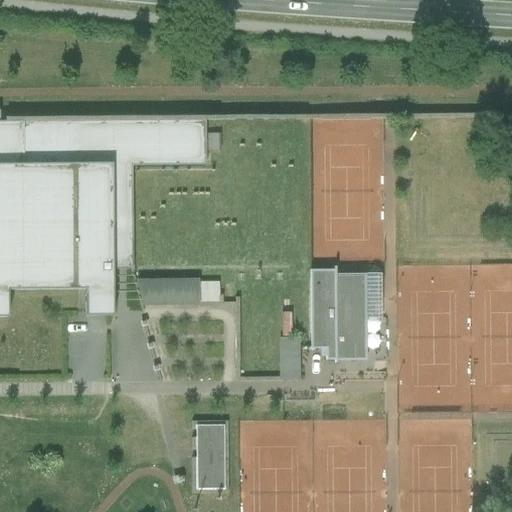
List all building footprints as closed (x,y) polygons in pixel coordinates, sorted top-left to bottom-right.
[(204,122),(4,123),(0,123),(0,165),(111,165),(111,265),(131,265),(130,202),(131,202),(131,167),(204,167),(204,122)] [(111,165),(0,165),(0,318),(7,319),(7,292),(84,291),(84,318),(112,318),(111,265),(111,165)] [(347,283),(334,283),(334,271),(309,271),(310,350),(325,350),(325,361),(348,361),(347,347),(360,347),(360,288),(347,288),(347,283)] [(215,284),(196,278),(136,279),(138,304),(217,304),(215,284)] [(299,339),(279,340),(279,382),(299,381),(299,378),(299,347),(299,339)] [(222,427),(195,427),(195,491),(223,490),(222,427)]
